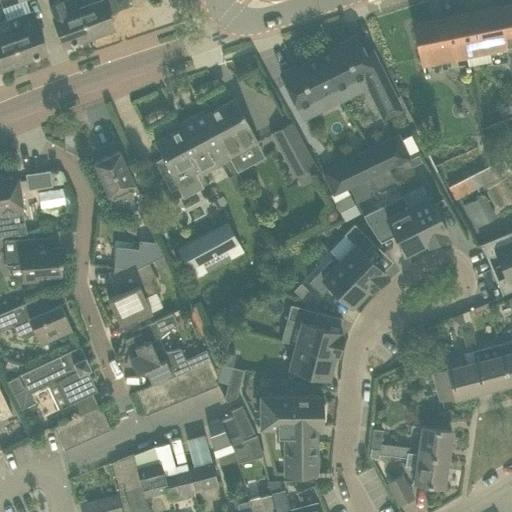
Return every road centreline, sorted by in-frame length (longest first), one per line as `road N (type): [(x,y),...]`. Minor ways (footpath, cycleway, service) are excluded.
road 1 (residential): [(128,415),(86,302),(89,199),(83,182),(41,151),(21,104)]
road 2 (residential): [(0,496),(216,403)]
road 3 (residential): [(21,104),(194,46),(229,15)]
road 4 (residential): [(386,302),(353,374),(343,446),(348,491),(362,511)]
road 5 (residential): [(386,302),(421,262),(455,259),(465,269),(453,295),(418,310),(398,305)]
